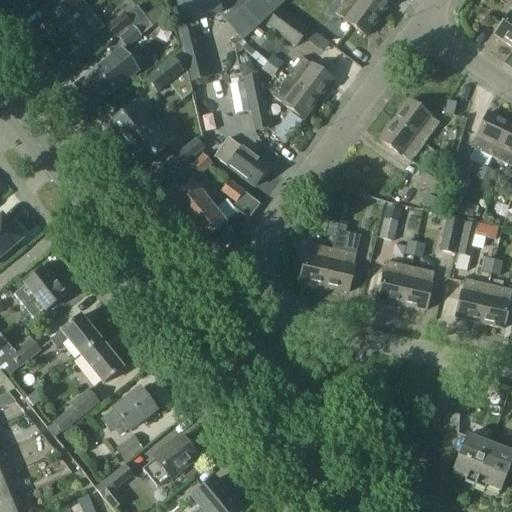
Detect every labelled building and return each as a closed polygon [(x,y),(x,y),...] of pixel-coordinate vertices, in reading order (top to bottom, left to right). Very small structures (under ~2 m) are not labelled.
[(0,0),(4,6),(9,6),(11,8),(21,0),(0,0)] [(221,0),(178,0),(184,21),(224,11),(221,0)] [(366,38),(380,18),(356,0),(345,0),(335,14),(366,38)] [(356,0),(380,18),(393,0),(356,0)] [(42,46),(45,49),(82,18),(78,13),(71,3),(60,11),(59,10),(32,33),(35,37),(34,39),(39,46),(42,46)] [(308,32),(307,32),(278,11),(266,27),(295,49),(303,39),(308,32)] [(82,18),(45,49),(49,54),(48,57),(54,63),(56,63),(59,66),(86,44),(85,43),(103,29),(89,12),(82,18)] [(511,49),(511,13),(495,37),(511,49)] [(123,16),(107,28),(114,38),(131,25),(123,16)] [(145,19),(120,39),(127,48),(153,28),(145,19)] [(192,73),(207,69),(197,30),(181,34),(192,73)] [(123,52),(113,60),(104,67),(103,66),(77,88),(85,98),(83,101),(88,106),(91,106),(93,108),(120,87),(120,86),(128,79),(138,71),(123,52)] [(273,57),(268,63),(277,71),(282,65),(273,57)] [(301,59),(287,79),(318,102),(333,82),(301,59)] [(172,61),(147,81),(158,94),(183,74),(172,61)] [(272,78),(277,71),(268,63),(263,70),(272,78)] [(235,115),(248,113),(241,75),(229,78),(230,86),(229,87),(235,115)] [(269,130),(258,76),(243,79),(254,133),(269,130)] [(318,102),(287,79),(272,98),(304,121),(318,102)] [(394,122),(426,145),(440,125),(409,102),(394,122)] [(449,102),(446,115),(449,116),(451,116),(454,117),(457,104),(449,102)] [(126,148),(150,128),(143,119),(152,113),(144,103),(136,110),(134,108),(109,128),(111,131),(111,134),(114,139),(118,139),(126,148)] [(471,150),(493,160),(510,125),(488,115),(471,150)] [(426,145),(394,122),(380,141),(412,164),(426,145)] [(511,126),(510,125),(493,160),(511,169),(511,126)] [(150,128),(126,148),(132,156),(132,160),(136,165),(140,165),(142,168),(166,148),(165,146),(173,140),(166,130),(158,137),(150,128)] [(197,141),(177,156),(185,165),(205,150),(197,141)] [(233,143),(219,161),(254,189),(268,169),(261,164),(233,143)] [(203,157),(193,167),(202,176),(212,166),(203,157)] [(474,179),(482,182),(488,171),(480,168),(474,179)] [(428,170),(422,183),(446,194),(452,181),(428,170)] [(495,175),(488,171),(482,182),(490,186),(495,175)] [(229,183),(222,190),(238,202),(243,194),(229,183)] [(169,203),(186,223),(209,205),(192,184),(169,203)] [(429,197),(425,205),(436,209),(440,202),(429,197)] [(203,244),(208,240),(216,250),(233,237),(225,227),(226,226),(209,205),(186,223),(203,244)] [(0,257),(20,241),(18,238),(20,233),(14,226),(8,226),(1,218),(0,218),(0,257)] [(398,223),(384,219),(378,240),(393,243),(398,223)] [(446,219),(439,252),(454,255),(461,222),(446,219)] [(459,254),(470,257),(471,257),(478,226),(465,223),(458,254),(459,254)] [(327,236),(335,238),(338,226),(330,224),(327,236)] [(338,226),(335,238),(343,240),(346,228),(338,226)] [(414,257),(417,245),(409,243),(406,255),(414,257)] [(323,289),(333,251),(309,245),(299,284),(323,289)] [(425,247),(417,245),(414,257),(422,259),(425,247)] [(357,256),(333,251),(323,289),(347,295),(357,256)] [(491,275),(494,263),(486,261),(483,273),(491,275)] [(401,307),(410,269),(387,263),(378,302),(401,307)] [(502,265),(494,263),(491,275),(499,277),(502,265)] [(410,269),(401,307),(425,313),(434,274),(410,269)] [(14,296),(23,307),(34,321),(45,312),(64,297),(44,271),(25,286),(25,288),(14,296)] [(479,325),(488,286),(464,281),(455,319),(479,325)] [(488,286),(479,325),(502,330),(511,292),(488,286)] [(67,341),(81,358),(100,342),(97,338),(98,337),(92,329),(90,330),(80,318),(66,329),(51,341),(57,349),(67,341)] [(30,341),(10,357),(19,368),(39,352),(30,341)] [(113,358),(100,342),(81,358),(103,385),(122,370),(119,365),(121,364),(114,357),(113,358)] [(114,413),(102,422),(110,433),(115,430),(119,436),(127,430),(128,432),(155,412),(152,409),(151,407),(153,404),(147,396),(143,396),(141,394),(140,391),(113,411),(114,413)] [(71,411),(52,428),(59,437),(99,406),(87,392),(68,408),(71,411)] [(0,397),(0,408),(14,403),(7,394),(0,397)] [(475,487),(491,446),(458,433),(459,417),(444,416),(442,448),(459,455),(452,474),(466,479),(464,483),(475,487)] [(143,452),(140,447),(133,438),(116,451),(126,464),(143,452)] [(155,463),(143,472),(156,489),(168,480),(169,481),(195,461),(193,458),(194,454),(190,449),(186,449),(179,440),(153,461),(155,463)] [(491,446),(475,487),(485,491),(486,487),(500,493),(507,474),(511,475),(511,445),(509,453),(491,446)] [(0,463),(2,463),(2,464),(11,460),(7,452),(0,454),(0,463)] [(123,468),(109,480),(117,490),(131,478),(123,468)] [(0,506),(9,503),(4,489),(12,486),(8,477),(0,479),(0,506)] [(192,499),(201,511),(232,511),(236,510),(213,482),(192,499)] [(0,506),(0,511),(13,511),(34,503),(30,494),(9,503),(0,506)]
